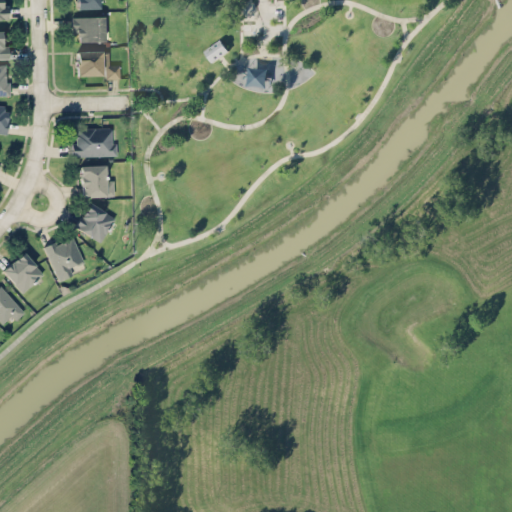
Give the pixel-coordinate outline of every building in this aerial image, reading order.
[(99,8),(98,0),(75,0),(76,9),(99,8)] [(102,40),(102,16),(71,16),(71,40),(102,40)] [(227,49),(219,37),(203,49),(211,61),(227,49)] [(74,50),(74,76),(118,76),(118,61),(107,61),(107,50),(74,50)] [(0,94),(8,94),(8,64),(0,64),(0,94)] [(264,86),(267,68),(248,65),(245,83),(264,86)] [(71,126),(71,155),(114,155),(114,126),(71,126)] [(78,195),(111,195),(111,174),(100,174),(100,164),(78,164),(78,195)] [(73,225),(97,240),(113,216),(88,201),(73,225)] [(73,262),(81,259),(71,233),(43,244),(57,279),(77,271),(73,262)] [(42,271),(21,250),(0,270),(21,291),(42,271)] [(21,310),(0,283),(0,323),(1,325),(21,310)]
